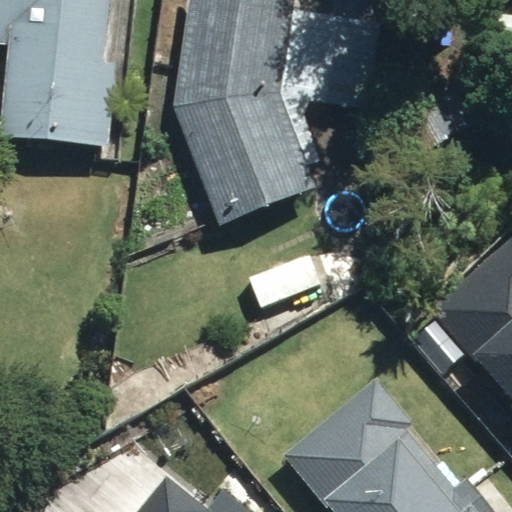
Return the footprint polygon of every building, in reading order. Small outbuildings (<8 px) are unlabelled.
[(0,135),(0,136),(107,147),(116,66),(104,65),(111,0),(0,0),(0,45),(10,47),(0,135)] [(187,0),(173,107),(218,225),(316,188),(280,94),(291,0),(187,0)] [(511,232),(510,230),(390,333),(511,473),(511,232)] [(255,274),(271,310),(329,286),(313,249),(255,274)] [(485,511),(390,382),(273,468),(305,511),(485,511)] [(211,511),(165,472),(130,511),(211,511)]
